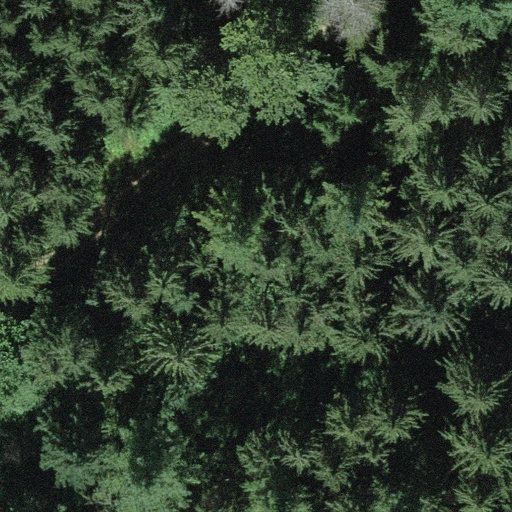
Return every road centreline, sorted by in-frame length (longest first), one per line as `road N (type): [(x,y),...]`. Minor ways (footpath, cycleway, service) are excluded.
road 1 (track): [(0,394),(146,350),(395,323),(511,294)]
road 2 (track): [(389,0),(86,233),(0,310)]
